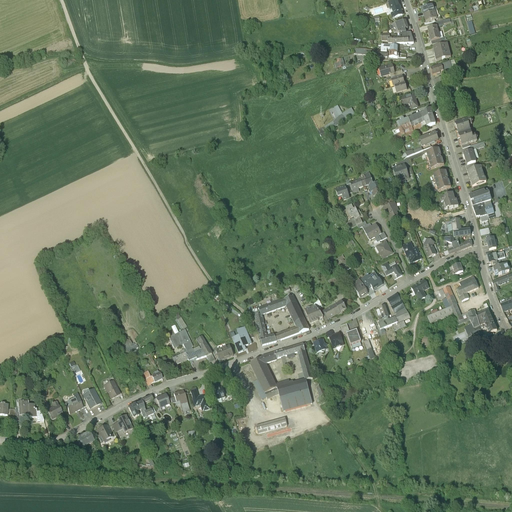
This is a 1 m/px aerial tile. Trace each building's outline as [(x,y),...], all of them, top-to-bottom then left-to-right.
[(397,1),(389,3),(392,14),(391,15),(392,20),(402,17),(397,1)] [(421,8),(423,15),(434,12),(432,5),(421,8)] [(423,15),(426,22),(436,19),(434,12),(423,15)] [(408,45),(414,45),(411,34),(406,34),(405,31),(408,30),(405,22),(392,26),(395,35),(399,35),(400,39),(404,39),(408,39),(408,45)] [(471,22),(467,24),(470,35),(475,33),(471,22)] [(436,26),(428,28),(431,41),(440,38),(436,26)] [(388,45),(398,45),(398,39),(389,39),(389,36),(381,36),(381,42),(388,42),(388,45)] [(432,48),(436,61),(451,57),(447,44),(432,48)] [(336,69),(341,67),(340,63),(343,62),(342,59),(335,61),(336,64),(335,65),(336,69)] [(455,62),(441,66),(443,72),(455,69),(454,67),(456,66),(455,62)] [(441,66),(430,70),(433,76),(443,74),(443,72),(441,66)] [(390,76),(395,75),(393,67),(381,70),(383,78),(390,76)] [(395,88),(404,85),(402,79),(395,81),(392,82),(394,88),(395,88)] [(404,85),(395,88),(396,95),(403,93),(407,92),(405,85),(404,85)] [(418,109),(414,96),(401,100),(404,107),(411,105),(412,111),(418,109)] [(327,131),(355,115),(351,110),(343,114),(341,115),(339,117),(333,123),(325,127),(324,127),(327,132),(327,131)] [(410,125),(432,115),(430,110),(397,124),(400,130),(410,125)] [(435,125),(432,115),(410,125),(413,132),(425,125),(426,128),(435,125)] [(455,124),(458,135),(470,132),(469,127),(472,126),(470,120),(461,122),(455,124)] [(413,132),(410,125),(400,130),(401,134),(402,136),(406,135),(407,137),(415,135),(413,132)] [(324,143),(330,140),(323,128),(319,130),(318,131),(324,143)] [(420,138),(424,147),(440,140),(437,131),(420,138)] [(458,135),(462,147),(468,145),(477,142),(475,136),(472,137),(470,132),(458,135)] [(470,147),(471,151),(472,152),(485,147),(484,143),(470,147)] [(405,152),(406,153),(408,157),(424,150),(422,147),(413,151),(413,150),(405,152)] [(432,169),(445,165),(439,148),(427,152),(432,169)] [(467,166),(475,163),(472,152),(471,151),(463,154),(466,162),(466,163),(467,166)] [(467,166),(465,166),(467,172),(473,170),(472,168),(476,166),(475,163),(467,166)] [(399,166),(404,181),(411,178),(410,176),(407,169),(405,164),(399,166)] [(392,168),(398,183),(404,181),(399,166),(392,168)] [(467,172),(473,188),(478,186),(486,183),(480,168),(473,170),(467,172)] [(446,172),(433,176),(438,192),(446,190),(451,188),(446,172)] [(364,175),(369,186),(369,185),(374,184),(369,173),(364,175)] [(358,189),(364,187),(361,180),(350,184),(350,185),(353,193),(353,194),(359,192),(358,189)] [(369,185),(371,191),(380,188),(378,183),(374,184),(369,185)] [(343,187),(336,190),(339,199),(343,197),(344,201),(350,199),(349,194),(346,186),(343,187)] [(371,191),(373,197),(382,194),(380,188),(371,191)] [(489,191),(469,198),(472,208),(483,205),(490,203),(492,202),(489,191)] [(447,196),(444,197),(445,198),(440,200),(441,204),(442,204),(444,210),(446,210),(449,209),(449,211),(458,208),(456,201),(455,201),(453,195),(452,194),(447,196)] [(362,198),(356,200),(359,206),(365,204),(362,198)] [(383,207),(391,224),(401,219),(397,213),(400,212),(395,202),(394,202),(385,207),(383,207)] [(490,203),(483,205),(486,217),(494,215),(490,203)] [(357,226),(363,223),(361,219),(363,217),(361,213),(360,213),(360,212),(360,211),(358,211),(355,204),(346,208),(347,211),(341,213),(345,221),(349,219),(350,220),(348,221),(349,223),(344,225),(347,231),(357,226)] [(483,205),(472,208),(474,214),(478,213),(480,217),(480,218),(486,217),(483,205)] [(444,214),(445,223),(452,222),(452,221),(451,213),(444,214)] [(453,233),(462,232),(462,230),(460,231),(460,228),(462,228),(462,226),(460,226),(459,220),(452,221),(452,222),(452,225),(453,232),(453,233)] [(364,230),(370,241),(375,238),(382,234),(376,224),(372,227),(364,230)] [(387,238),(384,233),(382,234),(375,238),(378,243),(380,242),(387,238)] [(489,237),(486,237),(487,240),(486,240),(488,248),(489,248),(489,251),(496,250),(493,237),(490,238),(489,237)] [(428,258),(437,255),(434,246),(436,243),(427,239),(424,246),(428,258)] [(381,244),(376,247),(383,260),(394,254),(387,242),(381,244)] [(411,264),(422,260),(417,247),(414,249),(411,242),(402,246),(407,259),(408,259),(411,264)] [(453,243),(452,244),(453,249),(447,251),(449,256),(460,252),(459,247),(458,242),(453,243)] [(459,247),(460,252),(472,247),(471,243),(459,247)] [(495,254),(487,256),(489,264),(492,263),(493,266),(498,264),(497,260),(505,258),(503,253),(496,255),(495,254)] [(342,257),(341,255),(333,260),(337,268),(342,265),(346,272),(354,267),(351,261),(350,262),(348,259),(344,261),(343,259),(345,258),(343,256),(342,257)] [(398,279),(403,276),(397,265),(396,265),(390,268),(389,266),(388,263),(381,267),(387,277),(391,275),(394,273),(398,279)] [(492,269),(495,276),(509,271),(506,264),(492,269)] [(460,265),(452,268),(453,271),(451,272),(453,277),(463,273),(460,265)] [(366,278),(360,282),(366,292),(371,288),(373,291),(382,286),(379,281),(375,274),(369,278),(370,280),(367,281),(366,278)] [(511,276),(491,284),(495,293),(498,291),(497,288),(511,282),(511,276)] [(461,289),(475,282),(473,278),(459,284),(461,289)] [(344,288),(340,280),(337,282),(335,279),(328,282),(334,295),(341,291),(341,290),(344,288)] [(423,292),(429,289),(424,280),(410,288),(415,296),(419,302),(426,298),(423,292)] [(366,292),(360,282),(356,285),(357,286),(353,288),(359,299),(367,294),(366,292)] [(456,291),(461,302),(469,299),(467,294),(478,289),(475,282),(461,289),(456,291)] [(456,323),(468,319),(467,314),(466,313),(460,316),(456,305),(457,305),(449,287),(443,290),(446,298),(442,300),(445,309),(427,317),(429,325),(453,315),(456,323)] [(500,292),(495,294),(499,305),(509,301),(506,294),(501,295),(500,292)] [(411,319),(397,294),(387,300),(396,318),(399,324),(404,322),(411,319)] [(296,330),(299,335),(309,331),(293,298),(284,301),(286,308),(296,330)] [(511,300),(509,301),(499,305),(503,314),(511,310),(511,300)] [(262,316),(286,308),(284,301),(259,309),(261,315),(261,316),(262,316)] [(342,303),(323,313),(327,321),(346,311),(342,303)] [(485,316),(488,311),(489,310),(486,304),(483,306),(486,311),(476,316),(474,311),(467,314),(468,319),(471,326),(487,319),(485,316)] [(383,321),(389,318),(386,306),(379,309),(380,310),(381,315),(383,321)] [(310,325),(318,322),(318,320),(323,318),(320,314),(317,311),(315,308),(305,312),(310,325)] [(140,314),(143,320),(148,317),(145,311),(140,314)] [(495,329),(488,311),(485,316),(487,319),(471,326),(464,330),(465,332),(456,336),(459,343),(482,332),(486,330),(488,335),(496,332),(495,329)] [(262,316),(261,316),(261,315),(255,317),(260,340),(267,338),(267,336),(262,316)] [(392,326),(399,324),(396,318),(391,320),(391,318),(389,318),(383,321),(384,323),(385,329),(392,326)] [(177,321),(183,330),(186,328),(180,319),(177,321)] [(407,328),(404,322),(399,324),(392,326),(394,333),(407,328)] [(347,325),(341,327),(344,336),(347,335),(350,334),(347,325)] [(239,336),(232,339),(239,354),(245,351),(244,348),(251,345),(245,329),(237,332),(239,336)] [(276,343),(299,335),(296,330),(274,337),(276,343)] [(207,357),(204,353),(204,352),(202,350),(200,351),(194,354),(192,351),(192,349),(193,349),(185,331),(169,338),(171,343),(173,349),(179,346),(182,344),(184,349),(185,349),(186,353),(177,357),(178,359),(174,360),(176,366),(181,364),(180,363),(187,360),(188,362),(190,361),(190,360),(192,359),(195,357),(196,360),(207,357)] [(350,334),(347,335),(351,346),(361,342),(357,331),(350,334)] [(334,336),(329,337),(333,350),(344,346),(340,334),(334,336)] [(276,343),(274,337),(274,336),(269,338),(268,336),(267,336),(267,338),(260,340),(262,346),(262,347),(276,343)] [(499,336),(486,342),(489,349),(502,343),(499,336)] [(202,337),(196,340),(199,344),(201,349),(202,350),(204,352),(204,353),(207,357),(212,354),(202,337)] [(373,339),(370,341),(376,357),(382,355),(379,349),(378,350),(373,339)] [(126,341),(126,342),(130,349),(135,346),(133,344),(132,345),(129,340),(126,341)] [(324,340),(313,344),(314,347),(317,355),(322,353),(324,354),(325,352),(327,351),(327,349),(328,346),(325,345),(324,340)] [(126,342),(121,345),(125,352),(127,356),(132,353),(131,352),(130,349),(126,342)] [(304,345),(285,351),(287,359),(299,357),(306,381),(313,379),(304,345)] [(229,347),(216,351),(220,361),(233,356),(229,347)] [(372,349),(367,350),(371,361),(376,359),(372,349)] [(285,351),(263,357),(266,365),(287,359),(285,351)] [(212,354),(207,357),(210,363),(215,360),(212,354)] [(266,365),(263,357),(261,359),(250,364),(258,381),(253,383),(262,401),(267,399),(268,400),(279,395),(276,384),(266,365)] [(149,389),(152,387),(150,385),(162,379),(159,373),(158,371),(153,373),(154,376),(150,378),(148,372),(144,374),(147,382),(146,383),(149,389)] [(313,405),(306,381),(294,384),(293,382),(290,383),(289,381),(276,384),(279,395),(284,414),(313,405)] [(113,383),(105,388),(111,400),(119,395),(113,383)] [(229,385),(221,387),(222,394),(231,393),(229,385)] [(321,386),(316,388),(320,398),(317,400),(319,406),(328,403),(321,386)] [(204,387),(200,388),(204,402),(211,400),(212,406),(218,404),(214,391),(206,393),(204,387)] [(185,399),(186,402),(189,401),(191,409),(197,407),(192,389),(183,392),(184,394),(185,399)] [(93,392),(84,397),(87,403),(90,409),(100,404),(93,392)] [(174,392),(166,395),(169,403),(177,399),(174,392)] [(82,408),(77,397),(73,399),(75,402),(65,407),(69,415),(75,412),(76,413),(79,411),(79,410),(82,408)] [(144,401),(147,407),(148,407),(152,414),(160,410),(158,405),(154,408),(150,401),(149,398),(144,401)] [(144,401),(138,404),(143,413),(147,411),(145,408),(147,407),(144,401)] [(50,420),(51,423),(55,421),(56,422),(58,420),(58,419),(62,417),(56,404),(52,406),(51,406),(51,407),(53,410),(47,413),(50,420)] [(27,406),(17,406),(18,419),(23,418),(23,419),(24,419),(24,418),(25,418),(28,418),(27,409),(27,406)] [(30,409),(27,409),(28,418),(25,418),(25,421),(36,421),(37,425),(43,425),(40,415),(36,416),(36,412),(34,412),(34,408),(30,408),(30,409)] [(135,412),(128,415),(129,418),(132,424),(134,428),(141,424),(135,412)] [(67,418),(61,421),(64,427),(70,424),(67,418)] [(129,418),(123,421),(126,427),(132,424),(129,418)] [(287,421),(257,429),(259,436),(289,428),(287,421)] [(108,425),(95,431),(99,438),(100,438),(103,443),(114,437),(108,425)] [(89,432),(76,438),(82,449),(94,443),(89,432)]
